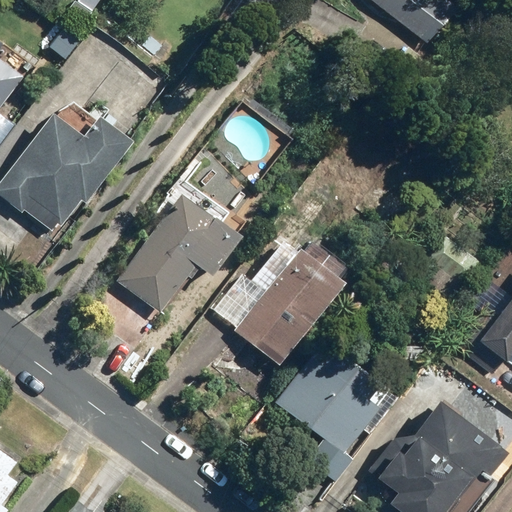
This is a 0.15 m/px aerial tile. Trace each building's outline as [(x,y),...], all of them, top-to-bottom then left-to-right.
[(369,0),(428,46),(455,11),(440,0),(369,0)] [(0,145),(13,128),(0,118),(0,108),(20,83),(0,67),(0,145)] [(0,182),(0,198),(21,215),(23,212),(54,236),(81,202),(85,206),(132,147),(98,121),(82,141),(52,117),(0,182)] [(160,315),(196,270),(210,281),(241,241),(215,221),(213,224),(180,198),(116,280),(136,296),(114,323),(142,346),(164,318),(160,315)] [(479,263),(440,233),(410,271),(449,301),(479,263)] [(310,244),(302,254),(285,241),(252,283),(242,275),(213,312),(235,330),(232,333),(277,368),(342,286),(339,284),(348,273),(310,244)] [(506,367),(511,359),(511,293),(475,345),(506,367)] [(273,405),(323,442),(304,466),(333,488),(361,452),(351,445),(390,394),(321,342),(273,405)] [(440,403),(409,445),(398,436),(369,475),(394,494),(385,506),(392,511),(447,511),(497,446),(440,403)] [(15,463),(0,451),(0,511),(4,511),(5,511),(0,507),(0,503),(15,482),(6,476),(15,463)]
